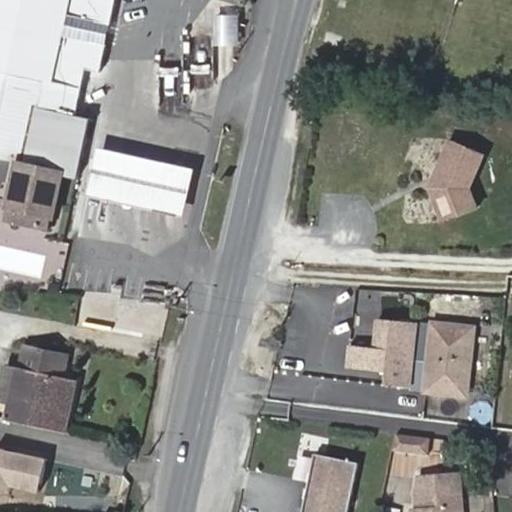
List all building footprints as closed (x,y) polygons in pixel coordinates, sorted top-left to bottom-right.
[(65,35),(69,15),(112,24),(117,0),(0,0),(0,160),(14,164),(66,176),(79,179),(87,142),(93,118),(77,115),(87,79),(89,70),(101,73),(105,58),(108,45),(65,35)] [(240,49),(239,16),(207,17),(207,6),(157,57),(155,105),(159,106),(159,120),(221,123),(222,80),(234,71),(233,49),(240,49)] [(477,208),(469,188),(483,156),(451,141),(432,184),(431,187),(444,221),(477,208)] [(186,218),(197,170),(98,147),(87,195),(186,218)] [(56,220),(66,176),(14,164),(4,210),(56,220)] [(44,273),(62,274),(65,242),(47,240),(44,273)] [(469,399),(477,326),(420,320),(420,323),(376,319),(374,346),(347,343),(344,372),(383,376),(382,389),(469,399)] [(67,431),(78,379),(63,376),(68,356),(26,347),(22,367),(15,400),(0,396),(0,416),(11,419),(52,428),(67,431)] [(280,351),(275,377),(306,384),(312,357),(280,351)] [(0,396),(15,400),(22,367),(6,364),(0,391),(0,396)] [(0,470),(41,479),(52,428),(11,419),(4,450),(0,468),(0,470)] [(349,511),(360,464),(315,454),(306,496),(302,511),(349,511)] [(462,511),(459,479),(419,483),(416,499),(416,511),(462,511)]
